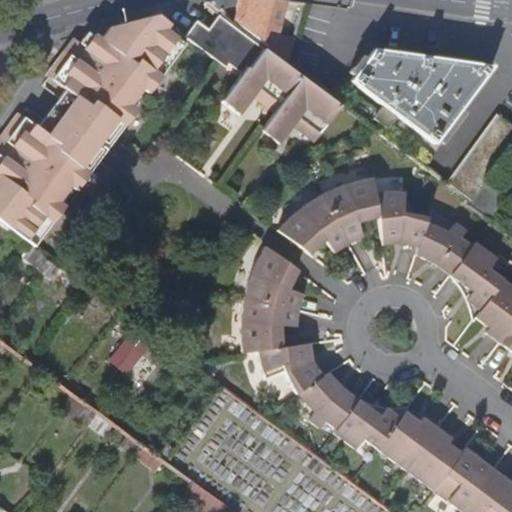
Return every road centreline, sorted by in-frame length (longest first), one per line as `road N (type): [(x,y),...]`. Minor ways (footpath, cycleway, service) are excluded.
road 1 (residential): [(511,416),(390,330)]
road 2 (residential): [(0,31),(124,0)]
